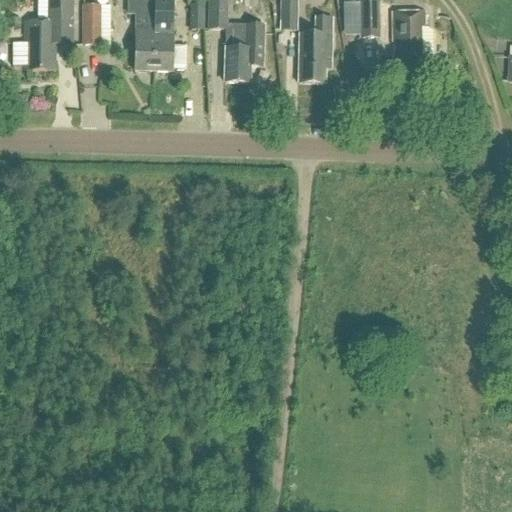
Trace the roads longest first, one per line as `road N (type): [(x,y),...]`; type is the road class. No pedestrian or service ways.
road 1 (tertiary): [(0,143),(511,156)]
road 2 (track): [(307,149),(270,511)]
road 3 (track): [(498,155),(478,60),(442,0)]
